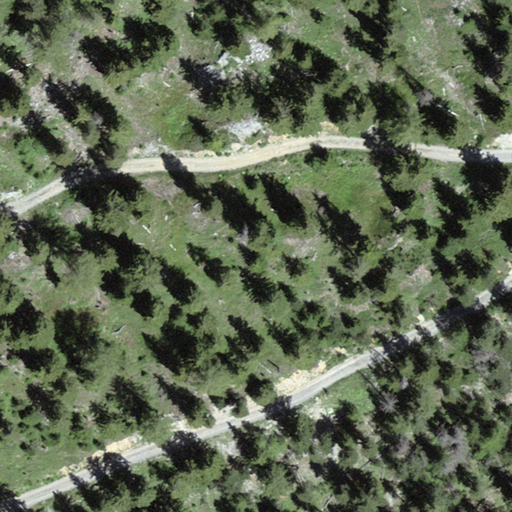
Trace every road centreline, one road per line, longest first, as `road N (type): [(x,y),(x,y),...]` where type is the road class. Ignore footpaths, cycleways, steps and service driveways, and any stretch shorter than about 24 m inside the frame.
road 1 (track): [(0,507),(499,299),(511,286)]
road 2 (track): [(511,144),(374,147),(0,211)]
